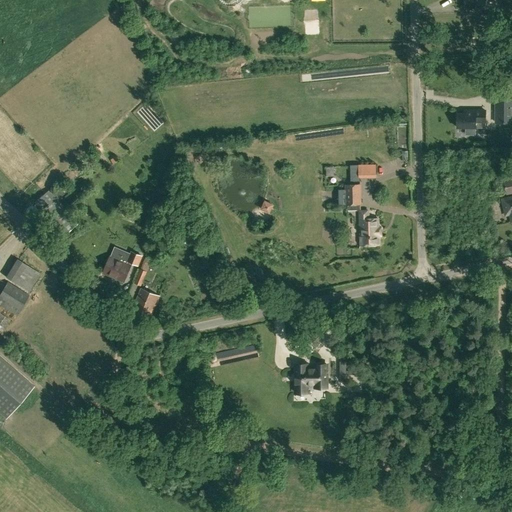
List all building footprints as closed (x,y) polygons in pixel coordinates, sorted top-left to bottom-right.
[(485,0),(463,0),(464,8),(475,7),(475,8),(482,8),(486,4),(485,0)] [(511,122),(511,99),(495,99),(495,122),(511,122)] [(457,113),(457,127),(466,127),(466,134),(475,134),(475,127),(485,127),(485,122),(485,110),(464,110),(464,113),(457,113)] [(359,175),(359,164),(350,165),(351,181),(360,181),(360,175),(359,175)] [(363,180),(381,180),(381,165),(364,165),(363,180)] [(359,191),(359,186),(359,185),(346,185),(346,205),(360,205),(359,191)] [(57,212),(63,207),(48,189),(34,202),(41,210),(49,203),(57,212)] [(511,197),(502,199),(503,203),(504,207),(510,206),(511,212),(511,211),(511,213),(510,216),(511,219),(511,221),(511,197)] [(273,206),(264,202),(260,209),(269,213),(273,206)] [(36,209),(35,207),(33,206),(29,206),(26,208),(25,211),(26,214),(28,216),(30,217),(32,217),(35,216),(37,214),(37,212),(36,209)] [(74,252),(90,239),(63,207),(57,212),(47,220),(74,252)] [(368,219),(368,211),(360,211),(360,212),(359,212),(359,229),(361,229),(361,236),(360,236),(360,245),(379,244),(378,236),(380,236),(380,227),(378,227),(378,219),(368,219)] [(165,243),(166,234),(160,233),(158,242),(165,243)] [(143,255),(131,250),(130,253),(127,261),(128,261),(138,265),(143,255)] [(206,268),(216,264),(211,253),(202,256),(206,268)] [(124,280),(130,265),(110,256),(104,272),(124,280)] [(29,291),(40,273),(18,259),(6,277),(29,291)] [(141,286),(147,271),(140,268),(134,283),(141,286)] [(0,304),(17,315),(29,295),(8,282),(0,294),(0,304)] [(149,321),(159,295),(141,288),(131,313),(149,321)] [(0,330),(2,331),(10,320),(0,312),(0,330)] [(0,413),(5,418),(34,386),(0,356),(0,413)] [(296,364),(296,393),(307,393),(307,383),(316,383),(316,387),(327,387),(327,364),(316,364),(316,369),(307,369),(307,364),(296,364)] [(454,495),(459,488),(452,483),(447,491),(454,495)]
